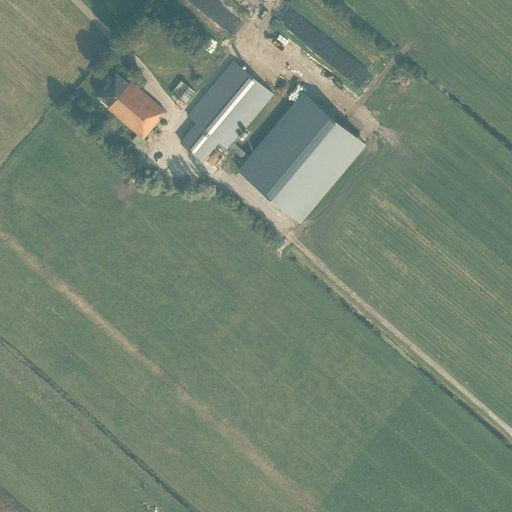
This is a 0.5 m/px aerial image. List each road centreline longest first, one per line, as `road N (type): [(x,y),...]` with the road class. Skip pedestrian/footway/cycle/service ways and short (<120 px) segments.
road 1 (track): [(175,111),(172,141),(511,432)]
road 2 (track): [(175,111),(274,0)]
